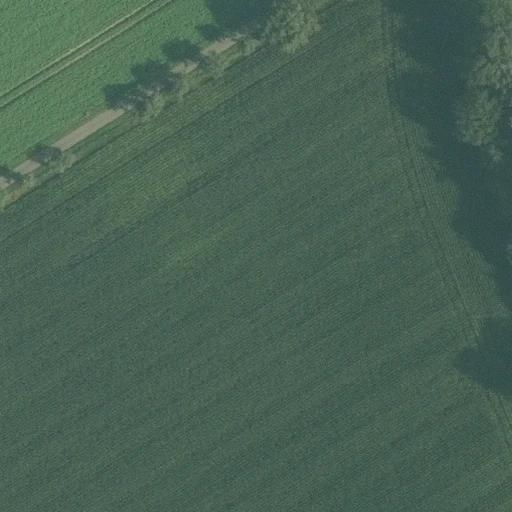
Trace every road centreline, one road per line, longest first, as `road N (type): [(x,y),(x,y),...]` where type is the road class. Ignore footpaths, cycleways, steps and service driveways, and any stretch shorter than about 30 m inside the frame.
road 1 (track): [(0,410),(387,332)]
road 2 (unclassified): [(0,184),(297,0)]
